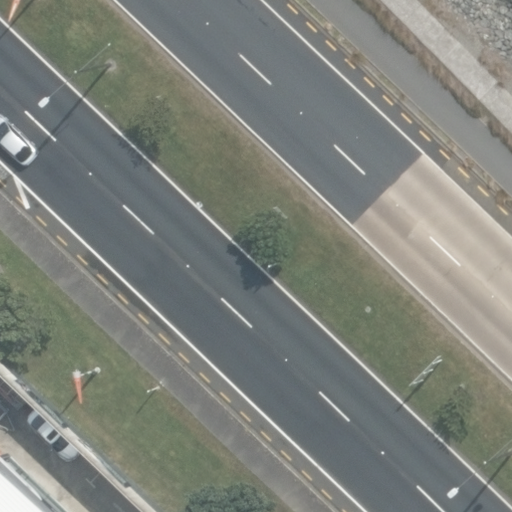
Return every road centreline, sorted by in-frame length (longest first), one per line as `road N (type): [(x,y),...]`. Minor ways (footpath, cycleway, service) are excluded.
road 1 (trunk): [(441,511),(0,98)]
road 2 (trunk): [(195,0),(511,305)]
